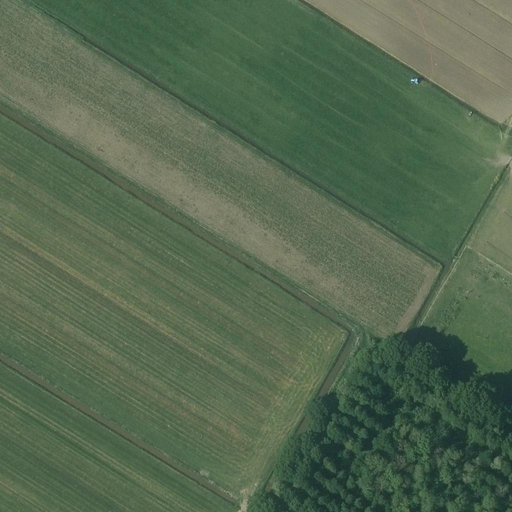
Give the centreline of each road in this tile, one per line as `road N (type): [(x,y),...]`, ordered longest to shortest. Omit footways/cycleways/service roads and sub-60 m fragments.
road 1 (track): [(452,254),(444,257),(42,0)]
road 2 (track): [(282,511),(364,350),(398,369),(458,258)]
